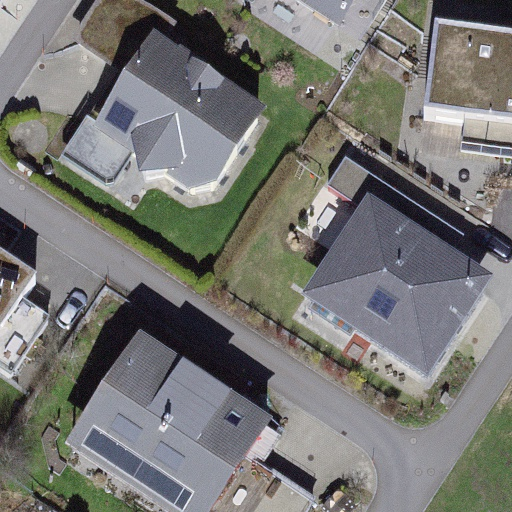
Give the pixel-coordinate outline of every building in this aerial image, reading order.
[(277,127),(172,54),(180,43),(117,0),(81,53),(141,94),(103,148),(196,214),(227,209),(277,127)] [(374,0),(257,0),(342,52),(374,0)] [(511,46),(436,39),(427,126),(422,126),(419,154),(462,158),(462,162),(511,166),(511,46)] [(494,299),(366,217),(303,315),(431,397),(494,299)] [(0,334),(38,277),(0,251),(0,334)] [(308,511),(316,499),(246,457),(268,421),(136,340),(65,456),(156,511),(308,511)]
